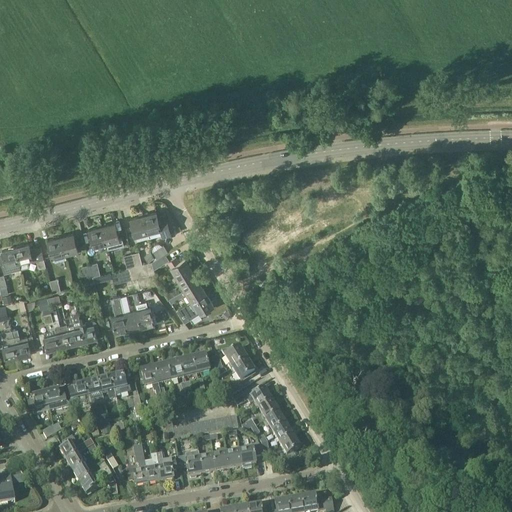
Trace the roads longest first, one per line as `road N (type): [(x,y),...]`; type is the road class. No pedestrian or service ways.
road 1 (secondary): [(511,140),(331,152),(170,186)]
road 2 (residential): [(0,393),(5,383),(242,323)]
road 3 (residential): [(104,511),(336,474)]
road 4 (unclassified): [(336,474),(242,323)]
road 5 (secondary): [(170,186),(0,228)]
road 6 (unclassified): [(242,323),(170,186)]
road 7 (residential): [(67,511),(0,397)]
